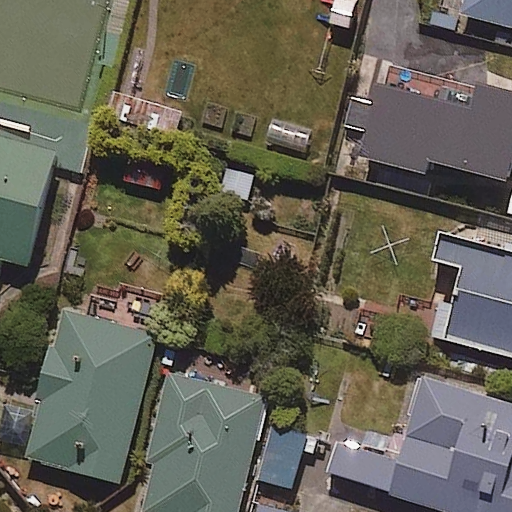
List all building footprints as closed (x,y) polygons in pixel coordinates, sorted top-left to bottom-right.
[(511,0),(465,0),(464,6),(511,21),(511,0)] [(447,89),(386,72),(365,151),(431,169),(435,155),(511,175),(511,82),(453,67),(447,89)] [(69,145),(0,127),(0,284),(8,252),(40,260),(69,145)] [(511,247),(448,230),(440,258),(470,267),(459,305),(442,300),(434,330),(511,352),(511,247)] [(164,332),(70,305),(26,452),(121,480),(164,332)] [(239,511),(273,397),(176,368),(151,455),(159,457),(143,511),(147,511),(239,511)] [(511,511),(511,395),(423,371),(400,455),(341,439),(331,473),(472,511),(511,511)] [(311,434),(277,423),(260,475),(295,486),(311,434)] [(303,511),(264,500),(259,511),(303,511)]
